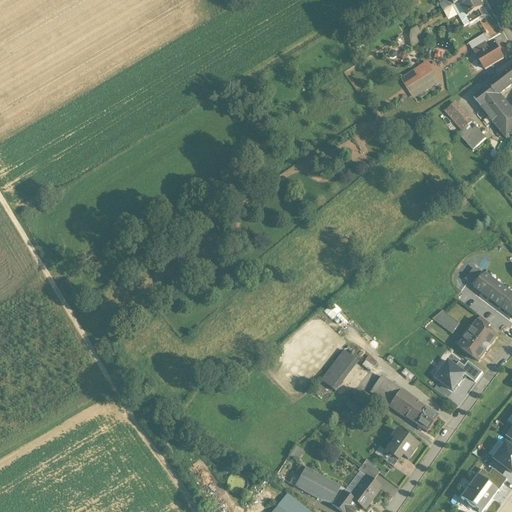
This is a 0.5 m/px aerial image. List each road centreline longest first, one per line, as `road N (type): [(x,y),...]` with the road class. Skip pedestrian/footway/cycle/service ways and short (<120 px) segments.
road 1 (track): [(0,199),(115,394),(196,511)]
road 2 (residential): [(511,347),(392,511)]
road 3 (track): [(115,394),(0,458)]
